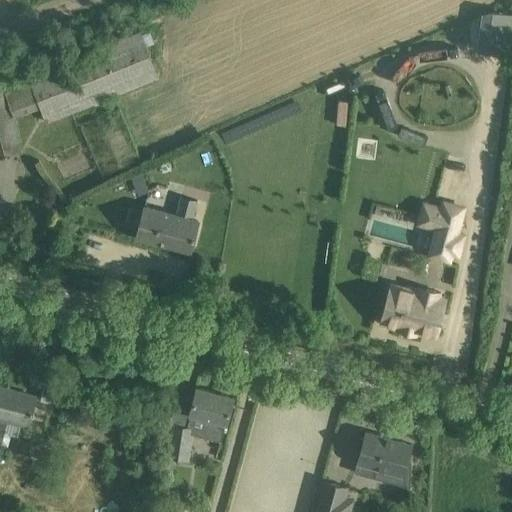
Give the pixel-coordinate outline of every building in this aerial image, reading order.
[(139,30),(30,74),(41,108),(46,123),(159,77),(139,30)] [(414,68),(432,55),(425,46),(408,60),(414,68)] [(0,86),(0,156),(21,151),(4,85),(0,86)] [(297,96),(286,101),(295,120),(305,116),(297,96)] [(222,181),(299,154),(285,116),(209,143),(222,181)] [(142,172),(130,176),(135,188),(146,183),(142,172)] [(144,207),(136,236),(191,250),(198,221),(193,220),(198,200),(181,196),(176,215),(144,207)] [(453,240),(461,242),(463,236),(456,234),(462,211),(463,207),(444,202),(442,209),(424,204),(419,223),(421,224),(437,228),(436,229),(437,229),(435,235),(453,239),(453,240)] [(391,285),(381,322),(401,328),(400,331),(415,335),(416,331),(436,337),(446,300),(438,298),(439,292),(420,287),(418,292),(391,285)] [(28,426),(36,397),(0,387),(0,445),(1,446),(8,420),(28,426)] [(168,458),(188,461),(192,436),(192,434),(212,439),(221,441),(225,424),(226,424),(228,416),(233,397),(197,387),(192,407),(190,414),(187,427),(173,425),(168,458)] [(361,438),(356,455),(359,456),(357,462),(376,468),(373,477),(410,487),(411,462),(407,461),(412,444),(365,432),(363,439),(361,438)] [(344,502),(346,491),(323,486),(316,511),(349,511),(351,504),(344,502)]
